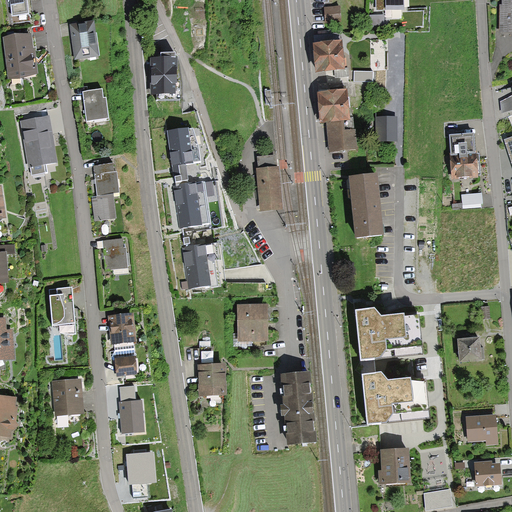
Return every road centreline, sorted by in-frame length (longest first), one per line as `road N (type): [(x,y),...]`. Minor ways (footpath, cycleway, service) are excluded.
road 1 (residential): [(50,0),(83,216),(107,477),(118,511)]
road 2 (tertiary): [(129,0),(143,165),(195,511)]
road 3 (primary): [(295,0),(344,511)]
road 4 (residential): [(511,394),(480,0)]
road 5 (residential): [(154,0),(197,92),(238,217)]
